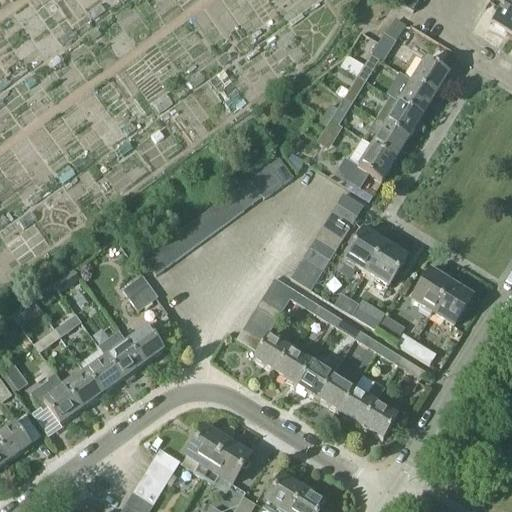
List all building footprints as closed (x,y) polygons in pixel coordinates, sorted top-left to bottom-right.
[(421,1),(419,0),(401,0),(398,5),(413,14),(421,1)] [(511,0),(507,0),(491,27),(511,39),(511,0)] [(378,63),(383,55),(386,50),(378,46),(371,59),(378,63)] [(436,56),(444,61),(448,54),(440,49),(436,56)] [(424,61),(410,84),(433,99),(447,75),(424,61)] [(365,67),(357,81),(365,85),(373,72),(365,67)] [(420,121),(433,99),(410,84),(398,105),(397,106),(420,121)] [(352,89),(344,102),(352,107),(359,94),(352,89)] [(384,128),(407,142),(420,121),(397,106),(398,105),(389,100),(375,122),(384,128)] [(338,111),(330,124),(338,128),(346,116),(338,111)] [(377,139),(371,149),(394,164),(407,142),(384,128),(375,122),(368,133),(377,139)] [(338,128),(330,124),(316,146),(328,153),(342,131),(338,128)] [(382,185),(383,182),(394,164),(371,149),(358,170),(382,185)] [(268,169),(282,189),(293,181),(279,162),(268,169)] [(268,169),(259,176),(273,195),(282,189),(268,169)] [(273,195),(259,176),(250,183),(262,200),(264,202),(273,195)] [(262,200),(250,183),(239,191),(252,208),(262,200)] [(252,208),(239,191),(231,197),(243,214),(252,208)] [(243,214),(231,197),(222,203),(235,220),(243,214)] [(336,208),(356,220),(362,210),(342,197),(336,208)] [(226,227),(235,220),(222,203),(213,209),(226,227)] [(330,218),(350,230),(356,220),(336,208),(330,218)] [(204,216),(217,233),(226,227),(213,209),(204,216)] [(196,222),(208,240),(217,233),(204,216),(196,222)] [(321,231),(341,244),(350,230),(330,218),(321,231)] [(187,229),(199,246),(208,240),(196,222),(187,229)] [(178,235),(190,253),(199,246),(187,229),(178,235)] [(335,254),(341,244),(321,231),(315,242),(335,254)] [(384,246),(383,246),(363,233),(344,263),(365,276),(384,246)] [(169,242),(182,259),(190,253),(178,235),(169,242)] [(169,242),(160,248),(173,265),(182,259),(169,242)] [(308,252),(328,264),(335,254),(315,242),(308,252)] [(384,246),(365,276),(387,290),(406,260),(384,246)] [(173,265),(160,248),(151,255),(164,272),(173,265)] [(308,252),(302,262),(322,274),(328,264),(308,252)] [(164,272),(151,255),(143,261),(156,278),(164,272)] [(322,274),(302,262),(296,272),(316,284),(322,274)] [(316,284),(296,272),(290,282),(310,294),(316,284)] [(52,288),(59,297),(80,282),(73,273),(52,288)] [(432,316),(450,288),(428,274),(411,303),(432,316)] [(138,315),(157,301),(142,279),(122,293),(138,315)] [(288,305),(290,303),(295,295),(274,282),(268,292),(288,305)] [(471,301),(450,288),(432,316),(453,329),(471,301)] [(262,302),(282,315),(288,305),(268,292),(262,302)] [(44,307),(53,300),(48,293),(39,300),(44,307)] [(295,295),(290,303),(310,316),(315,307),(295,295)] [(341,314),(348,302),(340,297),(333,309),(341,314)] [(255,313),(276,325),(282,315),(262,302),(255,313)] [(348,302),(341,314),(349,318),(356,307),(348,302)] [(315,307),(310,316),(331,329),(337,320),(315,307)] [(249,323),(269,335),(276,325),(255,313),(249,323)] [(354,343),(359,334),(337,320),(331,329),(354,343)] [(269,335),(249,323),(243,333),(263,345),(267,339),(269,335)] [(67,325),(54,334),(60,341),(72,332),(67,325)] [(147,330),(126,346),(125,346),(141,369),(163,353),(147,330)] [(263,345),(243,333),(236,343),(257,356),(263,345)] [(375,356),(381,347),(359,334),(354,343),(375,356)] [(97,350),(105,361),(121,383),(141,369),(125,346),(126,346),(118,335),(97,350)] [(408,355),(413,345),(402,338),(396,348),(408,355)] [(263,345),(257,356),(253,362),(273,375),(288,352),(267,339),(263,345)] [(46,340),(34,349),(39,356),(52,347),(46,340)] [(444,365),(435,359),(413,345),(408,355),(429,368),(438,374),(444,365)] [(404,361),(383,349),(381,347),(375,356),(398,370),(404,361)] [(295,389),(309,365),(288,352),(273,375),(295,389)] [(330,359),(321,373),(309,365),(295,389),(318,403),(332,379),(341,365),(330,359)] [(105,361),(84,376),(101,398),(121,383),(105,361)] [(404,361),(398,370),(415,381),(420,372),(404,361)] [(27,387),(11,365),(1,372),(18,394),(27,387)] [(80,413),(101,398),(84,376),(77,381),(73,376),(61,385),(64,390),(80,413)] [(80,413),(64,390),(61,385),(55,377),(47,383),(48,385),(29,398),(42,415),(47,410),(60,428),(80,413)] [(338,416),(353,392),(332,379),(318,403),(338,416)] [(11,399),(0,384),(0,404),(1,406),(11,399)] [(374,385),(365,400),(353,392),(338,416),(361,430),(376,407),(385,392),(374,385)] [(376,407),(361,430),(383,443),(397,420),(376,407)] [(14,427),(0,436),(0,451),(9,464),(30,449),(14,427)] [(204,430),(185,459),(198,467),(193,476),(203,482),(227,444),(204,430)] [(227,444),(203,482),(213,489),(218,480),(232,488),(250,459),(227,444)] [(0,451),(0,470),(9,464),(0,451)] [(152,464),(172,477),(179,465),(159,453),(152,464)] [(152,464),(145,476),(165,488),(172,477),(152,464)] [(158,499),(165,488),(145,476),(138,486),(158,499)] [(276,511),(289,511),(302,491),(282,478),(265,505),(276,511)] [(138,486),(132,496),(152,509),(158,499),(138,486)] [(321,511),(325,505),(302,491),(289,511),(321,511)] [(132,496),(126,507),(134,511),(150,511),(152,509),(132,496)]
